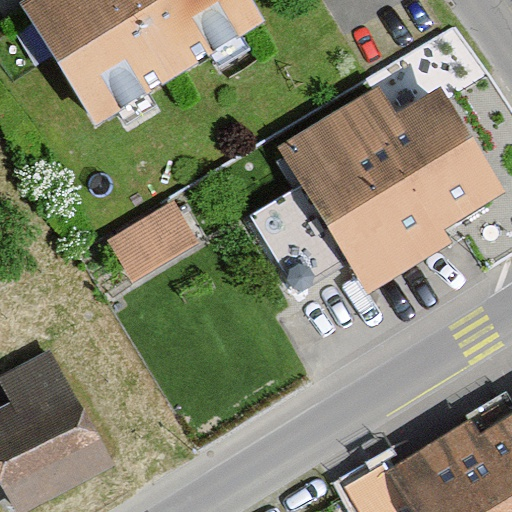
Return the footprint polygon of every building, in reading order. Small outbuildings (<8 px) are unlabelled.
[(234,0),(19,0),(12,4),(85,123),(249,23),(234,0)] [(321,318),(499,203),(408,62),(230,176),(321,318)] [(140,275),(207,232),(178,187),(111,231),(140,275)] [(0,505),(3,511),(34,511),(106,472),(54,378),(0,408),(0,505)] [(511,511),(511,390),(387,468),(414,511),(511,511)]
